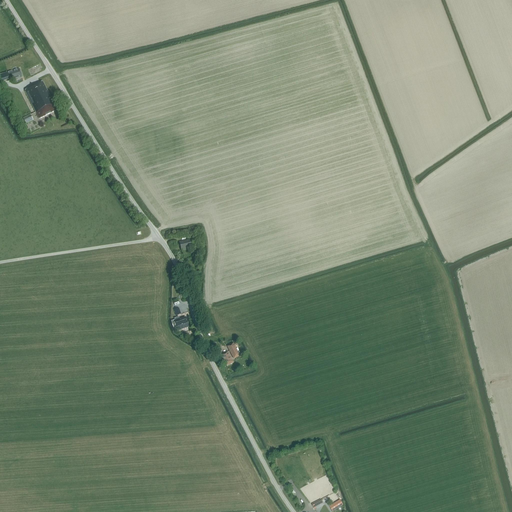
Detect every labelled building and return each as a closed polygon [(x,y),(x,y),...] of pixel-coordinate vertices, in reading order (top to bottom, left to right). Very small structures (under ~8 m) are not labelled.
[(19,69),(8,72),(11,81),(22,77),(19,69)] [(40,119),(57,110),(52,100),(43,81),(25,91),(40,119)] [(33,121),(31,116),(23,119),(26,124),(33,121)] [(28,129),(37,125),(34,120),(33,121),(26,124),(28,129)] [(189,240),(179,243),(180,245),(180,246),(181,251),(191,249),(191,248),(194,247),(192,242),(190,243),(189,240)] [(174,319),(178,329),(182,328),(182,329),(188,327),(187,324),(185,318),(179,320),(178,318),(174,319)] [(227,347),(232,356),(238,353),(233,344),(227,347)] [(233,363),(228,352),(221,356),(226,367),(233,363)] [(316,507),(323,503),(321,500),(312,505),(314,508),(316,507)] [(340,500),(329,506),(333,511),(344,505),(340,500)]
